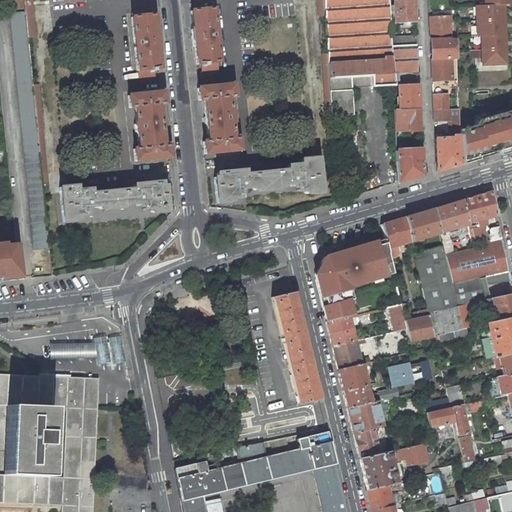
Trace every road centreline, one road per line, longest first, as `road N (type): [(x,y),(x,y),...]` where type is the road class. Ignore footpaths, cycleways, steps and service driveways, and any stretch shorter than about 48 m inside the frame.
road 1 (residential): [(288,235),(357,511)]
road 2 (residential): [(166,511),(127,291)]
road 3 (residential): [(192,217),(170,0)]
road 4 (residential): [(419,0),(431,194)]
road 5 (secondary): [(288,235),(431,194)]
road 6 (secondary): [(0,307),(127,291)]
